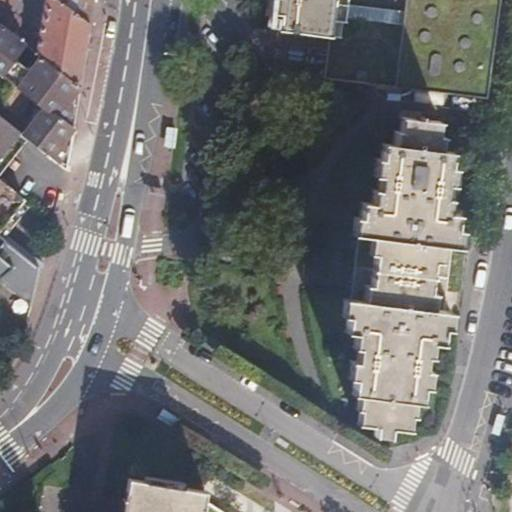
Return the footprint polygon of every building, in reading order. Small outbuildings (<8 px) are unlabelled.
[(90,24),(57,0),(47,0),(39,38),(29,32),(30,22),(17,12),(8,16),(17,0),(0,0),(0,24),(26,45),(43,57),(81,87),(90,24)] [(57,0),(90,24),(94,5),(94,0),(57,0)] [(274,0),(273,15),(271,30),(323,36),(318,74),(484,97),(497,21),(499,0),(274,0)] [(66,164),(81,87),(43,57),(36,65),(28,66),(20,59),(20,52),(26,45),(0,24),(0,73),(13,83),(0,98),(0,103),(13,113),(28,94),(45,107),(25,132),(23,135),(26,137),(66,168),(66,164)] [(353,394),(352,402),(350,420),(369,423),(368,432),(382,434),(384,425),(403,427),(405,406),(406,401),(412,401),(414,388),(420,389),(422,371),(415,370),(418,355),(424,357),(426,341),(434,342),(436,328),(443,329),(445,310),(427,307),(429,289),(423,288),(426,261),(433,262),(435,244),(453,246),(455,231),(449,230),(450,213),(442,212),(444,199),(437,198),(439,183),(446,184),(448,167),(442,167),(443,152),(436,151),(438,134),(431,133),(433,120),(395,115),(393,128),(387,127),(385,144),(376,143),(374,158),(369,157),(367,172),(373,173),(371,189),(365,188),(363,201),(354,200),(352,217),(348,216),(346,232),(364,234),(362,252),(367,252),(364,281),(358,280),(356,299),(337,297),(335,315),(340,316),(337,330),(347,331),(345,346),(351,347),(349,362),(343,361),(340,380),(347,381),(345,393),(353,394)] [(0,172),(26,137),(23,135),(0,117),(0,172)] [(0,228),(22,200),(24,198),(2,181),(0,178),(0,228)] [(22,200),(0,228),(0,232),(4,236),(28,205),(22,200)] [(126,505),(124,511),(213,511),(203,505),(205,495),(129,486),(126,505)]
